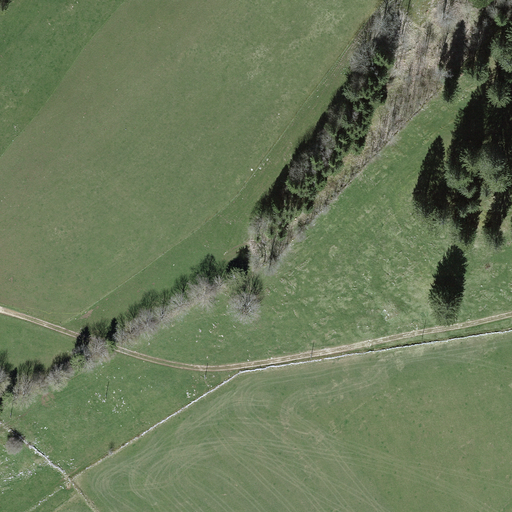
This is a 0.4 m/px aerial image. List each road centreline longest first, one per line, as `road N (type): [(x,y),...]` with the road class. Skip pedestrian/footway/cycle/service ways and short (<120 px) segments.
road 1 (track): [(0,312),(191,370),(265,365)]
road 2 (track): [(511,316),(265,365)]
